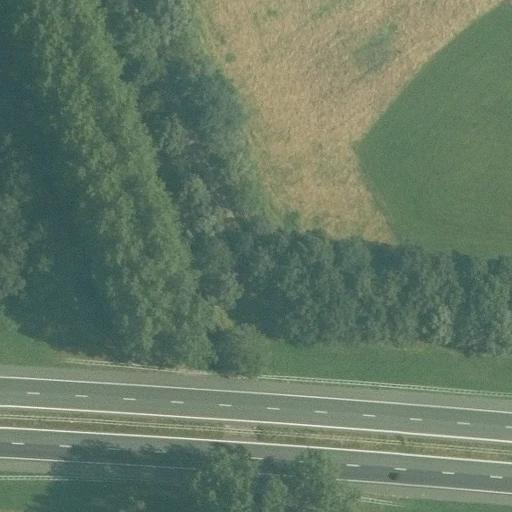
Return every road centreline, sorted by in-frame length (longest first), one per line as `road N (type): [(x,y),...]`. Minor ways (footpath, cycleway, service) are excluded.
road 1 (track): [(511,301),(293,284),(250,258),(128,0)]
road 2 (unclassified): [(267,511),(192,289),(73,0)]
road 3 (motorway): [(511,432),(0,394)]
road 4 (motorway): [(0,446),(511,483)]
